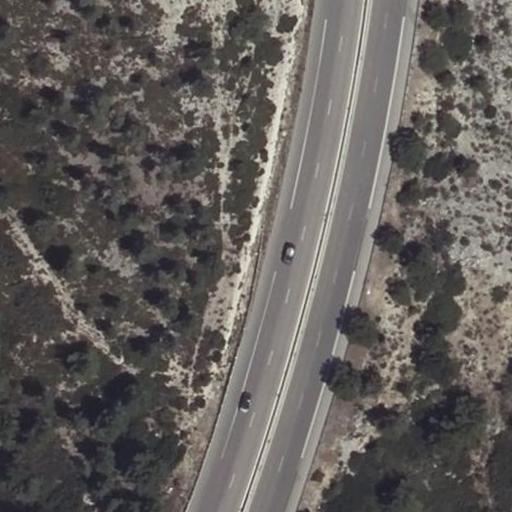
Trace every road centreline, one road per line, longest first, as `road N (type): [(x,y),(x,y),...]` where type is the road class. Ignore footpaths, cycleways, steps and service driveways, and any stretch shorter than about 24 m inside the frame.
road 1 (trunk): [(349,0),(296,267),(221,511)]
road 2 (trunk): [(266,511),(345,234),(389,0)]
